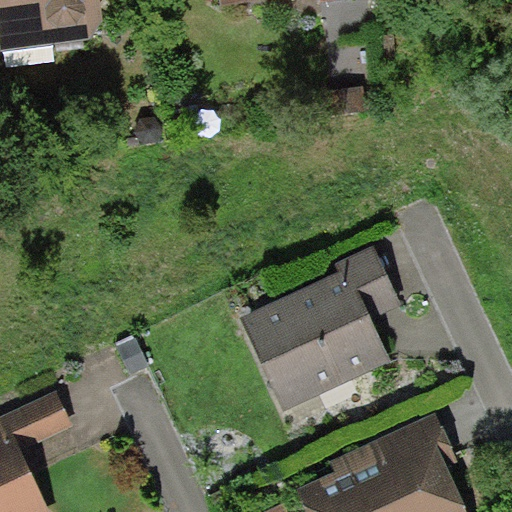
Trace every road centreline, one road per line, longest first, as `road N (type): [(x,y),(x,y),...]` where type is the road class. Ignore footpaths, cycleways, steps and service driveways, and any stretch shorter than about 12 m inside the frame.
road 1 (residential): [(511,396),(427,221)]
road 2 (residential): [(190,511),(135,389)]
